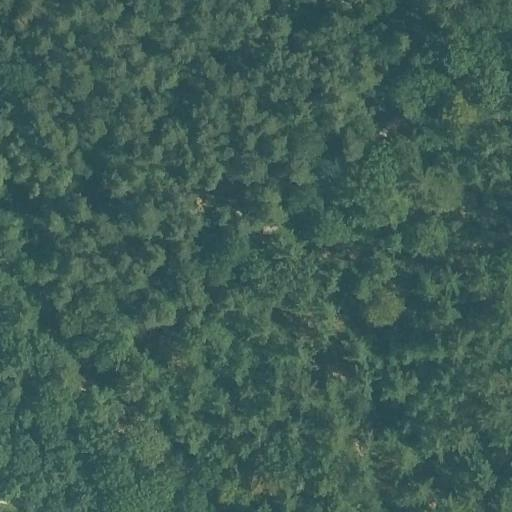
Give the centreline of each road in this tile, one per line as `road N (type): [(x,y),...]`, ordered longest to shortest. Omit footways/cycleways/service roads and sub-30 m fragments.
road 1 (track): [(97,375),(511,30)]
road 2 (track): [(0,261),(223,511)]
